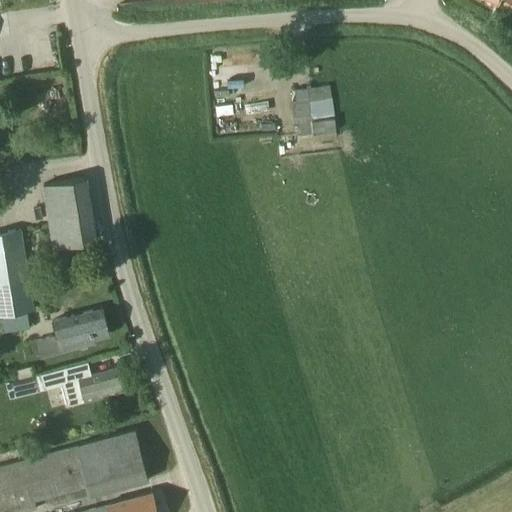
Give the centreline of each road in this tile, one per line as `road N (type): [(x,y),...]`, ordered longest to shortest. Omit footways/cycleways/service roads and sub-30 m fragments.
road 1 (unclassified): [(204,511),(120,258),(81,39)]
road 2 (unclassified): [(511,81),(475,49),(409,17),(81,39)]
